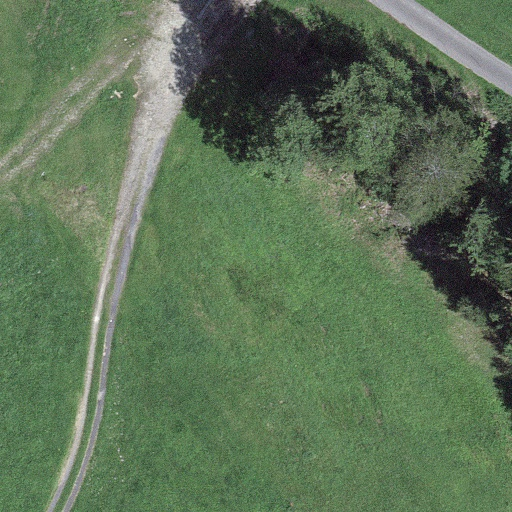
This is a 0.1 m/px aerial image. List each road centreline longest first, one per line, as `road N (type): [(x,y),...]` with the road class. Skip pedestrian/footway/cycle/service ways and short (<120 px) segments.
road 1 (track): [(205,0),(144,155),(86,418),(55,511)]
road 2 (track): [(511,83),(389,0)]
